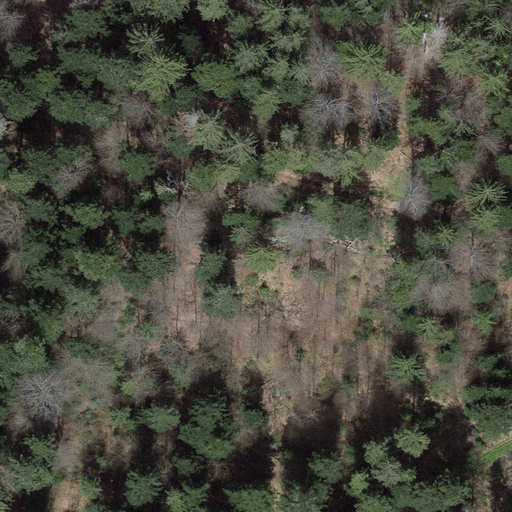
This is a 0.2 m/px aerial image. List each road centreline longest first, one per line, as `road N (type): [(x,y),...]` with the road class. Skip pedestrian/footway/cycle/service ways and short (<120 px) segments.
road 1 (track): [(511,186),(427,218),(263,171),(230,134),(221,0)]
road 2 (track): [(395,511),(511,438)]
